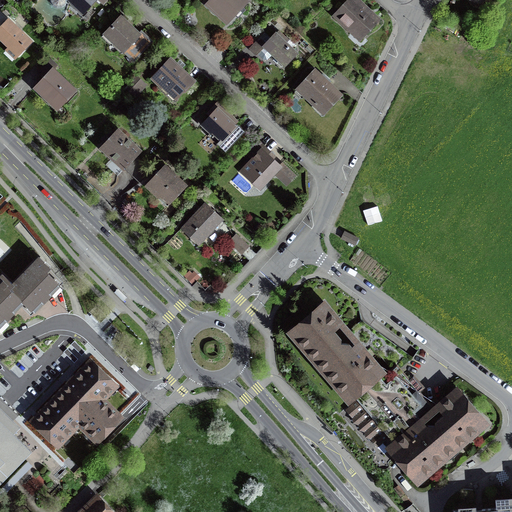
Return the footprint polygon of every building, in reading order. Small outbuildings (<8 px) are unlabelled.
[(50,0),(51,1),(53,5),(57,7),(62,7),(66,5),(67,1),(67,0),(70,0),(83,12),(94,0),(50,0)] [(211,0),(208,4),(217,13),(220,9),(230,19),(236,13),(240,16),(245,10),(242,7),(247,2),(245,0),(211,0)] [(356,0),(349,0),(335,15),(353,31),(356,29),(363,36),(378,20),(356,0)] [(121,17),(103,37),(111,45),(114,42),(133,60),(151,41),(141,31),(139,34),(129,25),(132,23),(125,16),(122,18),(121,17)] [(31,41),(8,19),(0,27),(0,38),(18,56),(31,41)] [(260,38),(250,49),(256,55),(257,54),(263,60),(267,60),(273,54),(285,65),(296,54),(285,43),(288,40),(281,33),(278,36),(275,34),(266,44),(260,38)] [(46,75),(35,88),(43,96),(44,95),(58,108),(66,99),(66,100),(75,90),(53,69),(57,65),(50,59),(40,69),(46,75)] [(170,59),(152,78),(161,86),(162,85),(176,98),(184,89),(185,91),(194,81),(170,59)] [(314,71),(298,88),(315,103),(314,104),(323,113),(340,95),(314,71)] [(137,76),(126,87),(132,93),(143,82),(137,76)] [(211,116),(202,125),(211,133),(212,131),(221,140),(217,143),(226,151),(242,133),(234,126),(235,125),(234,125),(237,122),(217,103),(208,113),(211,116)] [(118,130),(102,146),(114,157),(107,165),(117,175),(126,166),(136,155),(140,151),(126,138),(129,135),(124,130),(121,134),(118,130)] [(252,159),(242,171),(260,187),(274,172),(277,174),(284,166),(281,163),(279,166),(268,155),(270,153),(259,142),(247,154),(252,159)] [(145,164),(136,155),(126,166),(135,175),(145,164)] [(152,170),(145,164),(135,175),(141,182),(152,170)] [(165,166),(147,185),(158,196),(161,193),(170,202),(185,185),(165,166)] [(374,206),(387,213),(393,203),(379,196),(382,189),(368,182),(350,217),(364,224),(374,206)] [(197,214),(183,228),(198,242),(221,219),(206,205),(202,208),(200,206),(194,212),(197,214)] [(358,238),(345,231),(341,238),(355,245),(358,238)] [(236,234),(229,241),(241,252),(247,245),(236,234)] [(1,240),(0,240),(0,255),(8,248),(1,240)] [(39,257),(13,284),(24,295),(18,302),(25,309),(27,307),(30,310),(58,282),(46,271),(50,268),(39,257)] [(0,276),(0,320),(4,317),(6,319),(14,312),(11,309),(18,302),(24,295),(13,284),(2,274),(0,276)] [(125,299),(116,290),(114,292),(123,301),(125,299)] [(457,388),(432,409),(417,391),(422,387),(414,378),(405,386),(392,371),(385,376),(383,373),(378,377),(374,371),(379,367),(325,305),(292,333),(345,395),(350,391),(358,400),(349,408),(379,444),(384,440),(415,475),(419,472),(422,477),(483,426),(479,421),(483,418),(457,388)] [(58,442),(79,421),(97,438),(118,416),(101,399),(114,385),(90,363),(63,391),(60,388),(52,396),(55,399),(35,420),(58,442)] [(20,428),(0,408),(0,421),(14,435),(20,428)] [(0,484),(26,457),(31,452),(14,435),(0,421),(0,484)] [(0,498),(35,464),(26,457),(0,484),(0,498)] [(110,511),(98,498),(82,511),(110,511)] [(498,507),(497,511),(511,511),(511,499),(497,501),(498,507)]
